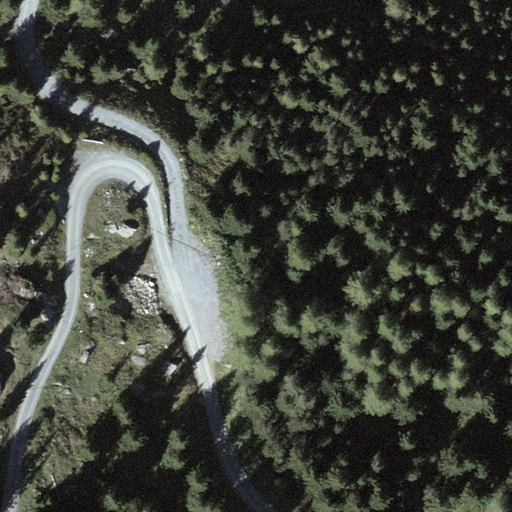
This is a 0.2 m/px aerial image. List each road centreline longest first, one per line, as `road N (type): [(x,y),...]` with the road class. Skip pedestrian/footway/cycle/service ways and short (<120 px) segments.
road 1 (track): [(7,511),(18,427),(71,293),(79,177),(91,162),(113,156),(141,166),(227,447),(253,500),(269,511)]
road 2 (track): [(178,295),(171,158),(136,125),(57,88),(29,58),(19,14),(24,0)]
